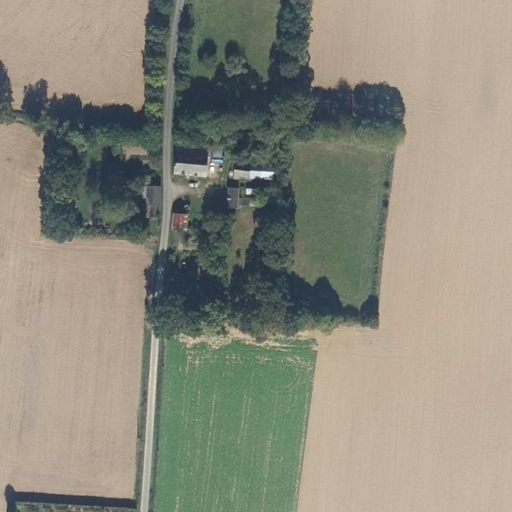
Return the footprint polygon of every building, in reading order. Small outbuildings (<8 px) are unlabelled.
[(201,142),(170,139),(169,169),(199,171),(201,142)] [(215,141),(201,140),(201,142),(200,151),(217,152),(217,150),(215,150),(215,141)] [(251,160),(227,157),(226,172),(250,174),(251,160)] [(262,161),(251,160),(250,174),(273,176),(275,161),(262,159),(262,161)] [(154,182),(141,182),(141,189),(141,199),(143,199),(145,200),(145,208),(153,208),(154,182)] [(223,184),(222,206),(231,205),(232,201),(232,194),(233,185),(223,184)] [(143,213),(143,199),(141,199),(136,199),(135,213),(143,213)] [(181,210),(168,210),(168,225),(180,225),(181,210)]
